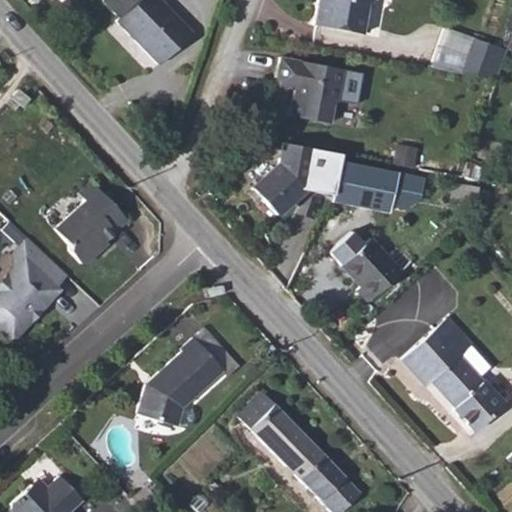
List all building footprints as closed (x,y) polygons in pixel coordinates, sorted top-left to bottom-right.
[(187,31),(157,0),(97,0),(110,12),(108,15),(152,61),(187,31)] [(318,0),(315,25),(364,32),(368,7),(373,0),(318,0)] [(445,26),(431,65),(497,81),(507,49),(445,26)] [(345,68),(279,59),(275,87),(294,89),(290,115),(333,121),(335,100),(341,101),(345,68)] [(247,194),(274,219),(301,190),(331,194),(336,158),(337,152),(278,143),(275,165),(247,194)] [(394,157),(413,161),(416,147),(397,144),(394,157)] [(423,178),(336,158),(331,194),(331,201),(390,212),(391,204),(404,206),(420,197),(423,178)] [(123,219),(88,180),(75,191),(81,200),(56,223),(69,240),(69,246),(80,258),(87,259),(98,249),(95,247),(123,219)] [(63,271),(26,237),(11,253),(12,267),(0,279),(0,330),(10,340),(28,318),(30,309),(39,307),(56,288),(51,284),(63,271)] [(364,238),(335,265),(359,290),(354,294),(364,306),(398,274),(364,238)] [(447,318),(403,359),(428,386),(433,381),(454,404),(452,406),(473,428),(501,403),(480,380),(481,379),(460,355),(472,345),(447,318)] [(226,373),(197,339),(181,352),(184,356),(147,388),(139,417),(180,429),(185,410),(226,373)] [(353,511),(370,495),(267,393),(243,418),(337,511),(353,511)] [(57,475),(44,487),(37,493),(29,484),(10,501),(8,510),(6,511),(68,511),(67,511),(79,500),(57,475)] [(37,493),(44,487),(36,477),(29,484),(37,493)]
